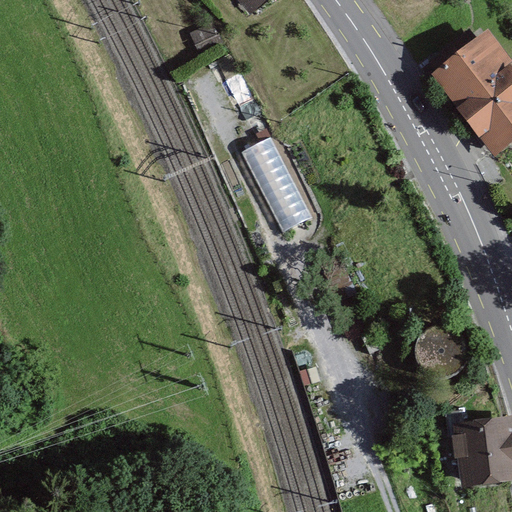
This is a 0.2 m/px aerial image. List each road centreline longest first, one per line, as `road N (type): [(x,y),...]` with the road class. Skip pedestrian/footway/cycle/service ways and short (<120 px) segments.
road 1 (primary): [(335,0),(422,138),(511,340)]
road 2 (track): [(339,350),(394,511)]
